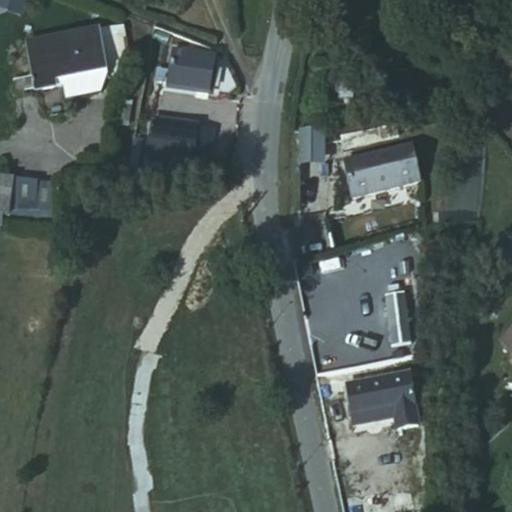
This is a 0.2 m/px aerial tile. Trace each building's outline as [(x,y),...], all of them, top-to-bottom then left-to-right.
[(0,0),(0,10),(11,14),(15,0),(0,0)] [(87,32),(17,46),(27,96),(43,94),(45,103),(97,94),(87,32)] [(211,63),(170,54),(164,90),(206,97),(211,63)] [(206,125),(162,133),(169,171),(212,165),(206,125)] [(298,134),(297,167),(322,167),(322,134),(298,134)] [(418,186),(410,148),(342,164),(351,201),(418,186)] [(14,225),(58,227),(60,184),(16,182),(14,225)] [(362,236),(412,231),(409,209),(359,215),(362,236)] [(511,337),(501,347),(511,359),(511,337)] [(404,382),(341,392),(345,424),(387,418),(389,427),(390,438),(412,435),(404,382)] [(387,418),(345,424),(346,433),(389,427),(387,418)]
